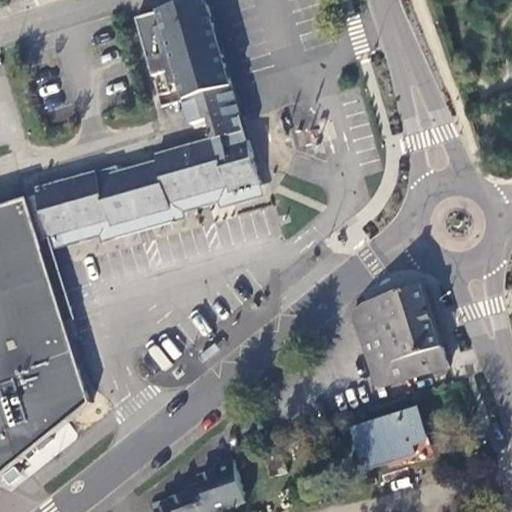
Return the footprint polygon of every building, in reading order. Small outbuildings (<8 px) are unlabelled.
[(182,103),(229,89),(224,70),(204,0),(132,21),(144,63),(161,59),(166,74),(173,72),(177,86),(182,103)] [(148,78),(166,74),(161,59),(144,63),(148,78)] [(169,88),(177,86),(173,72),(166,74),(169,88)] [(229,89),(182,103),(189,128),(206,122),(207,126),(238,118),(229,89)] [(93,175),(32,192),(34,198),(46,240),(105,223),(107,228),(167,211),(166,206),(224,189),(226,195),(257,186),(238,118),(207,126),(211,141),(152,158),(154,164),(94,181),(93,175)] [(258,191),(257,186),(226,195),(224,189),(166,206),(167,211),(107,228),(105,223),(46,240),(48,247),(50,253),(97,239),(99,245),(183,221),(181,215),(215,205),(217,211),(260,199),(258,191)] [(46,240),(34,198),(28,200),(24,201),(63,324),(70,322),(54,268),(50,253),(48,247),(46,240)] [(0,208),(0,477),(88,406),(63,324),(24,201),(11,205),(0,208)] [(363,303),(352,312),(362,342),(376,387),(447,365),(423,286),(363,303)] [(158,344),(148,350),(161,371),(171,365),(158,344)] [(426,448),(412,411),(351,429),(364,470),(384,464),(386,468),(427,460),(426,455),(430,453),(427,447),(426,448)] [(157,511),(216,511),(248,501),(235,458),(215,465),(217,472),(199,478),(200,483),(186,488),(188,494),(171,500),(173,505),(157,511)] [(308,496),(325,492),(323,485),(321,480),(305,485),(307,493),(308,496)]
